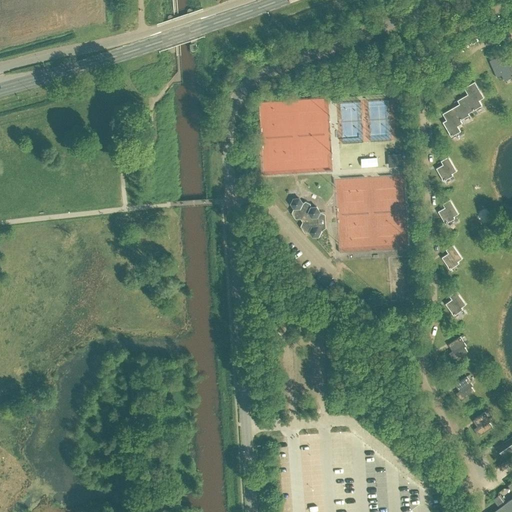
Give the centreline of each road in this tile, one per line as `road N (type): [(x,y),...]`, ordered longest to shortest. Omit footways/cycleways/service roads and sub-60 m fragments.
road 1 (unclassified): [(252,511),(226,129),(231,104),(253,79),(436,0)]
road 2 (primary): [(0,88),(280,0)]
road 3 (track): [(511,3),(431,42),(416,70),(423,94)]
road 4 (unclassified): [(141,34),(0,69)]
